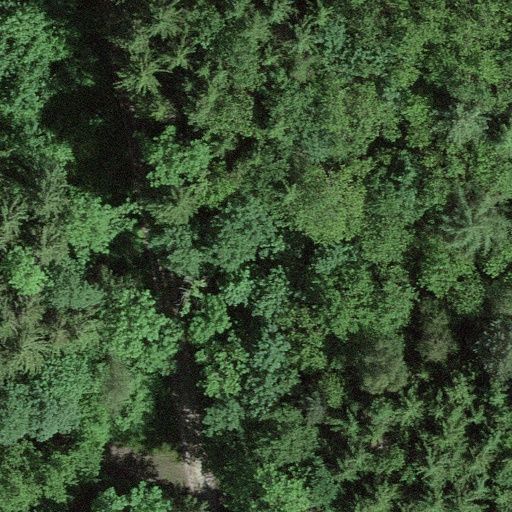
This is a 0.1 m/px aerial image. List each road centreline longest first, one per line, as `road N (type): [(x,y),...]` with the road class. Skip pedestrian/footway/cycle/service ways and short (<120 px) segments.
road 1 (track): [(108,0),(197,511)]
road 2 (track): [(0,382),(196,472),(309,511)]
